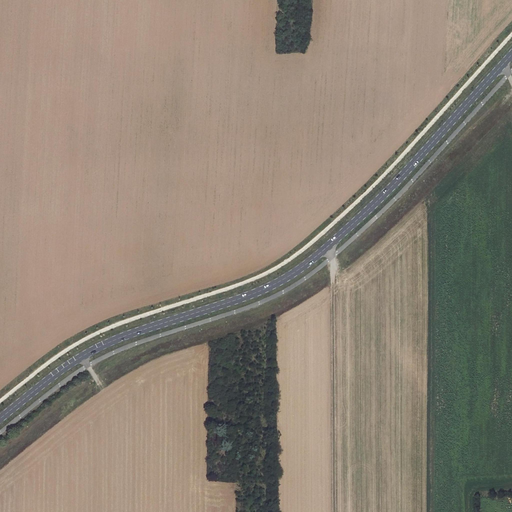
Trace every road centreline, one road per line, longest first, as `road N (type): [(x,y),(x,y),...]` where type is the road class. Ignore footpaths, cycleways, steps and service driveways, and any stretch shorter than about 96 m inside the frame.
road 1 (tertiary): [(0,418),(98,346),(259,291),(295,270),(386,190),(511,53)]
road 2 (track): [(325,247),(333,263),(334,511)]
